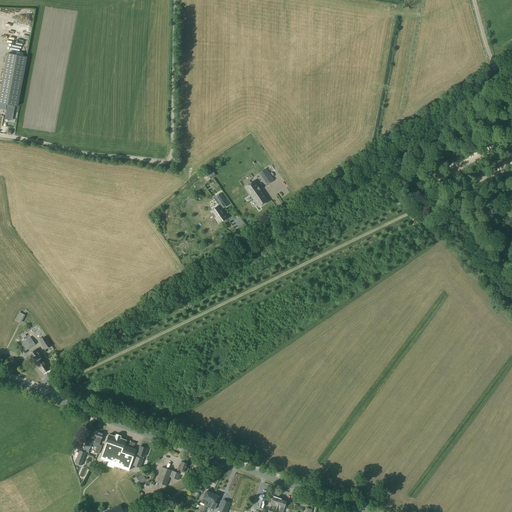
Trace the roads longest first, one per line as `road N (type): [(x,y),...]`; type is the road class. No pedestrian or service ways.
road 1 (tertiary): [(38,391),(511,61)]
road 2 (track): [(51,375),(59,384),(431,203)]
road 3 (tertiary): [(368,511),(38,391)]
road 4 (track): [(431,203),(511,294)]
